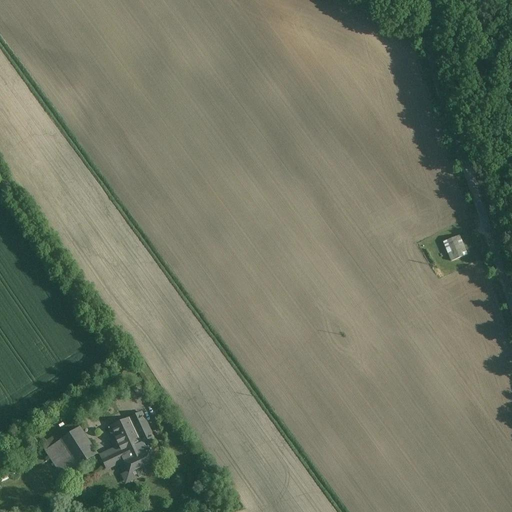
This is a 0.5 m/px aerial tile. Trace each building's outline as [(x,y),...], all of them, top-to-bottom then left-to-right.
[(458,237),(444,243),(452,262),(467,256),(458,237)] [(142,413),(109,429),(120,452),(102,460),(106,468),(124,460),(130,474),(161,459),(156,449),(147,454),(144,448),(156,442),(142,413)] [(59,442),(79,428),(76,422),(56,436),(59,442)] [(79,428),(59,442),(76,468),(97,454),(79,428)] [(59,442),(56,436),(41,445),(63,477),(76,468),(59,442)]
